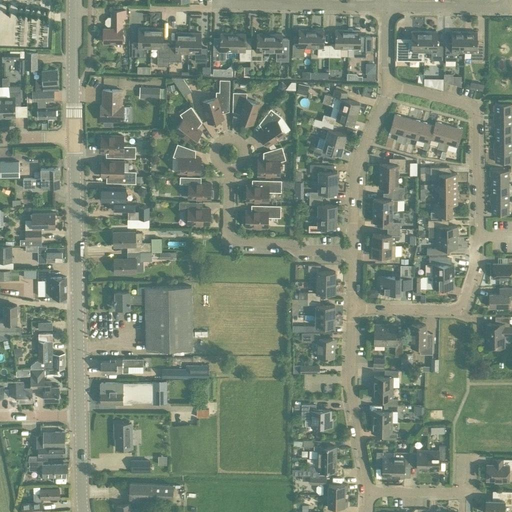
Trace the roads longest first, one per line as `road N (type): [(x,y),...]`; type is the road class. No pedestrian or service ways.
road 1 (tertiary): [(78,415),(75,136)]
road 2 (residential): [(477,237),(475,107),(386,84)]
road 3 (residential): [(351,252),(236,241),(227,229),(229,167)]
road 4 (residential): [(368,491),(348,380),(350,307)]
road 5 (residential): [(350,307),(460,309),(477,237)]
road 6 (residential): [(351,252),(353,168),(386,84)]
road 7 (residential): [(385,5),(216,6)]
road 8 (residential): [(368,491),(470,492),(471,455)]
road 9 (tertiary): [(75,136),(73,0)]
road 10 (residential): [(505,7),(385,5)]
